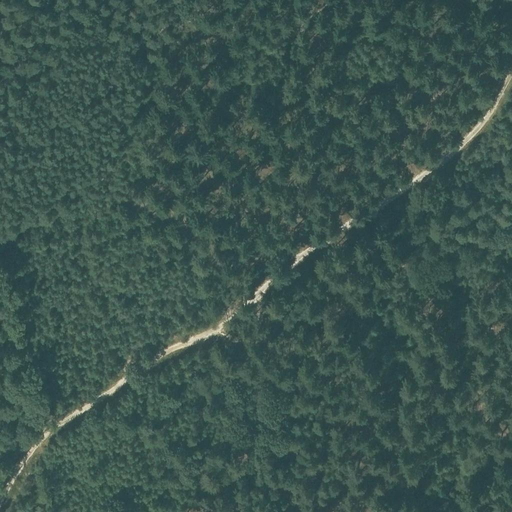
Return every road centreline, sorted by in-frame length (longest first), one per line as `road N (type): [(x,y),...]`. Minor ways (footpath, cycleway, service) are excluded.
road 1 (track): [(511,68),(482,112),(401,186),(299,248),(209,338),(160,352),(41,435)]
road 2 (track): [(0,282),(17,312),(41,435)]
